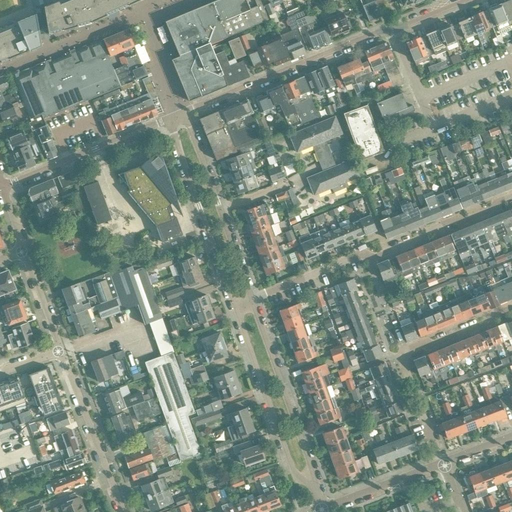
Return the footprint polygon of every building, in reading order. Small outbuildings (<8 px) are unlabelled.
[(0,0),(0,62),(41,46),(40,35),(47,33),(49,33),(49,34),(71,28),(91,22),(130,5),(139,0),(0,0)] [(216,0),(212,2),(220,21),(249,9),(250,9),(246,0),(216,0)] [(254,0),(257,6),(250,9),(249,9),(220,21),(227,37),(268,19),(263,7),(259,0),(254,0)] [(268,0),(269,0),(270,3),(265,5),(270,16),(272,23),(278,20),(272,6),(277,5),(275,1),(278,0),(268,0)] [(380,17),(373,0),(360,0),(369,21),(380,17)] [(373,0),(380,17),(392,12),(386,0),(373,0)] [(503,4),(501,4),(510,26),(511,25),(511,27),(511,28),(511,31),(511,0),(505,0),(504,1),(505,3),(503,4)] [(189,102),(217,90),(228,86),(213,49),(212,49),(210,44),(227,37),(220,21),(212,2),(165,21),(179,55),(171,59),(189,102)] [(321,4),(315,6),(318,11),(325,8),(323,3),(321,4)] [(489,10),(485,11),(492,28),(496,26),(498,32),(499,32),(500,34),(511,30),(510,27),(510,26),(501,4),(496,7),(495,4),(490,6),(491,9),(489,9),(489,10)] [(298,8),(287,12),(289,17),(293,15),(300,12),(298,8)] [(307,17),(304,10),(300,12),(293,15),(299,29),(307,25),(308,29),(306,30),(314,50),(322,47),(331,43),(324,28),(314,32),(313,30),(312,28),(314,27),(312,23),(317,21),(314,14),(307,17)] [(482,13),(482,12),(481,13),(480,11),(475,13),(475,15),(470,17),(477,34),(481,44),(485,42),(481,32),(492,28),(485,11),(482,13)] [(348,33),(349,29),(351,28),(349,22),(346,23),(343,13),(326,20),(332,36),(341,33),(344,34),(348,33)] [(300,42),(301,41),(297,30),(299,29),(293,15),(289,17),(288,17),(287,17),(287,19),(286,22),(287,25),(291,26),(293,30),(280,35),(290,60),(296,58),(297,57),(305,54),(300,42)] [(459,24),(455,26),(460,39),(464,37),(465,39),(477,34),(470,17),(465,19),(464,17),(459,19),(460,21),(458,22),(459,24)] [(444,28),(439,30),(445,46),(457,42),(457,40),(460,39),(455,26),(451,27),(451,25),(449,26),(448,23),(443,26),(444,28)] [(423,37),(430,53),(433,51),(435,55),(447,51),(445,46),(439,30),(435,31),(434,29),(429,31),(430,34),(427,35),(427,36),(423,37)] [(127,30),(116,35),(123,51),(124,55),(128,64),(135,80),(148,75),(136,48),(140,47),(139,44),(134,46),(133,44),(127,30)] [(123,51),(116,35),(103,40),(110,57),(123,51)] [(245,35),(237,38),(243,51),(250,48),(245,35)] [(273,61),(275,66),(290,60),(280,35),(263,42),(264,45),(248,52),(254,68),(273,61)] [(426,55),(430,53),(423,37),(420,39),(419,38),(418,39),(417,36),(412,39),(412,41),(407,43),(415,64),(428,59),(426,55)] [(237,38),(228,41),(236,59),(245,55),(243,51),(237,38)] [(113,68),(101,41),(99,41),(90,45),(101,73),(113,68)] [(375,47),(384,68),(389,81),(392,88),(393,88),(403,84),(398,72),(387,42),(380,45),(375,47)] [(101,73),(90,45),(83,48),(76,51),(84,73),(86,72),(91,77),(101,73)] [(221,46),(213,49),(228,86),(249,77),(243,61),(236,64),(235,61),(235,62),(233,59),(231,59),(229,56),(226,57),(221,46)] [(384,68),(375,47),(365,51),(373,72),(384,68)] [(71,85),(78,82),(87,79),(84,73),(76,51),(69,54),(62,57),(66,67),(65,68),(71,85)] [(119,58),(122,66),(128,64),(124,55),(119,58)] [(65,68),(66,67),(62,57),(55,60),(46,63),(54,82),(57,90),(71,85),(65,68)] [(451,64),(449,58),(436,63),(439,69),(451,64)] [(358,59),(348,63),(360,92),(364,90),(361,82),(367,80),(368,82),(373,80),(366,61),(360,63),(358,59)] [(41,91),(52,86),(52,82),(54,82),(46,63),(39,66),(32,69),(41,91)] [(344,85),(351,83),(356,94),(360,92),(348,63),(337,68),(344,85)] [(128,64),(114,70),(120,86),(126,84),(132,81),(135,80),(128,64)] [(325,92),(325,93),(332,91),(330,86),(334,85),(327,66),(316,71),(325,92)] [(78,82),(86,101),(120,86),(114,70),(113,68),(101,73),(91,77),(86,72),(84,73),(87,79),(78,82)] [(28,123),(29,125),(43,119),(51,116),(41,91),(32,69),(27,71),(20,74),(19,70),(11,73),(18,88),(25,106),(31,122),(28,123)] [(306,75),(312,90),(313,94),(318,91),(320,96),(324,94),(323,92),(325,92),(316,71),(306,75)] [(0,77),(0,98),(2,97),(0,92),(8,89),(6,84),(11,82),(8,74),(0,77)] [(315,106),(303,76),(293,80),(294,80),(294,81),(309,120),(320,116),(315,106)] [(148,93),(148,95),(155,92),(148,77),(142,80),(148,93)] [(291,104),(292,104),(300,124),(309,120),(294,81),(294,80),(293,80),(294,81),(288,83),(283,85),(291,104)] [(393,88),(392,88),(389,81),(376,86),(379,94),(393,89),(393,88)] [(54,82),(52,82),(52,86),(41,91),(51,116),(66,110),(57,90),(54,82)] [(57,90),(66,110),(86,101),(78,82),(71,85),(57,90)] [(291,104),(283,85),(274,88),(266,92),(267,95),(269,98),(270,98),(272,104),(274,106),(279,103),(285,118),(290,130),(295,128),(295,126),(300,124),(292,104),(291,104)] [(20,108),(25,106),(18,88),(12,91),(13,94),(10,95),(10,94),(2,97),(0,98),(0,109),(7,106),(16,102),(18,105),(18,107),(19,107),(20,108)] [(140,96),(149,118),(157,115),(151,99),(157,97),(155,92),(148,95),(148,93),(140,96)] [(338,110),(346,107),(345,105),(339,92),(335,94),(340,105),(336,106),(338,110)] [(103,95),(103,96),(101,97),(103,103),(106,102),(105,99),(110,97),(109,93),(103,95)] [(413,108),(412,105),(407,107),(401,93),(376,103),(382,118),(383,118),(385,123),(414,111),(413,108)] [(272,104),(270,98),(269,98),(267,95),(263,97),(261,96),(257,97),(257,99),(256,100),(262,113),(269,110),(271,113),(276,111),(279,120),(285,118),(279,103),(274,106),(272,104)] [(149,118),(140,96),(132,100),(140,121),(149,118)] [(248,99),(199,119),(216,160),(225,157),(264,140),(263,137),(248,99)] [(140,121),(132,100),(123,103),(132,125),(140,121)] [(7,106),(0,109),(0,122),(11,118),(13,122),(18,120),(16,116),(13,107),(18,105),(16,102),(7,106)] [(132,125),(123,103),(114,107),(124,128),(132,125)] [(367,105),(343,114),(360,160),(384,152),(367,105)] [(108,109),(108,108),(106,109),(115,132),(124,128),(114,107),(108,109)] [(98,114),(107,135),(115,132),(106,109),(103,110),(104,111),(98,114)] [(263,116),(256,119),(263,134),(264,139),(270,136),(268,132),(270,132),(263,116)] [(312,146),(323,172),(307,178),(314,195),(331,188),(334,193),(346,188),(345,183),(359,177),(352,160),(336,167),(325,141),(341,134),(334,117),(289,135),(297,152),(312,146)] [(45,123),(43,119),(29,125),(32,132),(39,128),(41,134),(37,135),(48,159),(58,155),(45,123)] [(511,129),(511,127),(510,122),(509,122),(509,124),(500,127),(502,133),(511,129)] [(503,138),(498,126),(489,130),(491,137),(498,134),(500,139),(503,138)] [(493,142),(491,137),(489,130),(481,133),(485,145),(493,142)] [(12,152),(13,152),(29,145),(23,131),(6,137),(12,152)] [(475,155),(476,156),(482,154),(479,146),(480,146),(479,143),(481,142),(478,134),(476,135),(469,138),(473,148),(473,149),(476,155),(475,155)] [(469,150),(473,148),(469,138),(459,142),(462,148),(467,146),(469,150)] [(454,153),(461,150),(460,148),(462,148),(459,142),(451,145),(454,153)] [(31,156),(33,156),(29,145),(13,152),(17,162),(16,162),(20,171),(35,165),(31,156)] [(156,226),(171,220),(167,207),(171,203),(176,199),(159,150),(140,166),(118,174),(128,186),(130,186),(131,189),(127,191),(156,226)] [(436,150),(427,154),(430,161),(436,159),(434,155),(437,154),(436,150)] [(245,153),(226,160),(230,172),(250,165),(249,164),(247,158),(250,157),(249,152),(245,153)] [(464,153),(468,165),(473,164),(469,154),(468,154),(466,152),(464,153)] [(427,154),(418,157),(421,164),(430,161),(427,154)] [(499,159),(504,170),(505,170),(511,188),(511,187),(511,161),(511,159),(506,161),(505,156),(499,159)] [(418,157),(409,161),(411,165),(412,168),(414,167),(421,164),(418,157)] [(250,165),(230,172),(234,182),(253,176),(251,170),(256,168),(254,163),(249,164),(250,165)] [(282,165),(273,168),(277,180),(287,176),(283,167),(282,165)] [(377,171),(375,166),(364,170),(366,175),(377,171)] [(391,171),(393,176),(393,177),(403,174),(401,167),(391,171)] [(273,168),(268,170),(269,172),(272,181),(277,180),(273,168)] [(486,168),(481,170),(483,173),(483,172),(493,196),(502,192),(495,174),(494,174),(493,171),(488,173),(486,168)] [(504,170),(495,174),(502,192),(511,188),(505,170),(504,170)] [(70,172),(57,177),(62,188),(74,183),(71,175),(70,172)] [(473,176),(483,200),(493,196),(483,172),(483,173),(473,176)] [(238,193),(257,187),(253,176),(234,182),(238,193)] [(463,179),(473,204),(483,200),(473,176),(473,177),(473,178),(469,180),(468,177),(463,179)] [(369,178),(363,180),(366,188),(372,186),(369,178)] [(28,191),(31,199),(33,203),(51,195),(57,192),(52,179),(29,189),(28,191)] [(447,189),(443,179),(439,181),(444,192),(452,212),(461,208),(453,187),(447,189)] [(473,204),(463,179),(457,182),(458,184),(454,185),(463,208),(473,204)] [(418,210),(424,224),(434,220),(425,198),(424,198),(419,186),(413,188),(420,205),(422,204),(424,207),(418,210)] [(288,191),(295,209),(301,204),(291,189),(288,191)] [(286,191),(275,195),(277,201),(283,198),(287,208),(291,206),(287,197),(286,191)] [(423,195),(425,198),(434,220),(443,216),(434,196),(432,191),(423,195)] [(57,192),(51,195),(33,203),(37,212),(63,201),(62,196),(60,197),(57,192)] [(452,212),(444,192),(434,196),(443,216),(452,212)] [(84,209),(79,197),(80,196),(79,194),(74,196),(75,199),(80,210),(84,209)] [(70,198),(63,201),(37,212),(40,221),(60,213),(58,209),(72,203),(70,198)] [(408,199),(404,201),(415,227),(424,224),(418,210),(418,209),(415,202),(411,204),(408,199)] [(404,201),(399,203),(403,213),(399,215),(406,231),(415,227),(404,201)] [(246,220),(248,221),(248,222),(266,216),(264,211),(266,210),(264,204),(244,211),(246,214),(245,216),(246,220)] [(392,213),(389,208),(386,209),(396,235),(406,231),(399,215),(397,211),(392,213)] [(386,209),(380,212),(383,219),(379,221),(381,224),(387,239),(396,235),(386,209)] [(511,234),(511,217),(509,211),(499,215),(505,228),(508,236),(511,234)] [(508,236),(505,228),(499,215),(490,218),(495,232),(497,237),(501,235),(505,244),(510,242),(508,236)] [(269,220),(267,221),(266,216),(248,222),(248,223),(248,224),(249,228),(250,228),(252,232),(271,226),(269,220)] [(366,234),(376,230),(370,216),(360,220),(366,234)] [(492,242),(498,239),(497,237),(495,232),(490,218),(480,222),(486,236),(487,240),(488,242),(490,248),(494,246),(492,242)] [(338,224),(340,228),(346,242),(356,238),(350,224),(348,220),(338,224)] [(365,235),(366,234),(360,220),(350,224),(356,238),(365,234),(365,235)] [(303,222),(292,226),(295,231),(305,227),(303,222)] [(487,240),(486,236),(480,222),(470,226),(478,246),(483,244),(485,250),(490,248),(488,242),(487,240)] [(271,226),(252,232),(253,236),(252,237),(254,241),(255,242),(255,243),(273,237),(273,236),(276,235),(273,225),(271,226)] [(473,248),(478,246),(470,226),(461,230),(471,255),(475,253),(473,248)] [(330,232),(327,233),(325,228),(319,231),(321,236),(326,250),(336,246),(330,232)] [(336,246),(346,242),(340,228),(330,232),(336,246)] [(291,230),(284,232),(289,243),(295,241),(295,240),(291,230)] [(461,230),(451,234),(461,259),(471,255),(461,230)] [(307,258),(317,254),(311,240),(312,239),(309,233),(298,238),(307,258)] [(456,255),(455,250),(449,235),(440,239),(447,258),(456,255)] [(317,254),(326,250),(321,236),(312,239),(311,240),(317,254)] [(276,241),(275,242),(273,237),(255,243),(256,244),(255,245),(256,249),(258,249),(259,253),(278,246),(276,241)] [(447,258),(440,239),(431,242),(439,262),(447,258)] [(430,266),(439,262),(431,242),(422,246),(430,266)] [(278,246),(259,253),(260,257),(260,258),(261,262),(263,263),(263,264),(280,258),(284,256),(281,246),(278,246)] [(430,266),(422,246),(413,250),(421,269),(430,266)] [(412,273),(421,269),(413,250),(405,253),(412,273)] [(300,251),(294,253),(298,262),(303,260),(300,251)] [(412,273),(405,253),(391,259),(398,278),(399,279),(412,273)] [(504,254),(494,258),(496,264),(506,260),(504,254)] [(154,262),(144,266),(146,272),(157,268),(157,269),(173,263),(171,256),(154,262)] [(181,261),(179,262),(183,273),(198,268),(195,257),(188,259),(187,256),(180,258),(181,261)] [(284,256),(280,258),(263,264),(262,266),(264,270),(265,270),(266,274),(288,266),(284,256)] [(377,264),(383,279),(384,284),(398,278),(391,259),(377,264)] [(130,260),(120,264),(121,269),(132,265),(130,260)] [(467,275),(477,271),(475,267),(474,263),(464,267),(467,275)] [(109,272),(118,298),(122,310),(138,305),(144,325),(162,318),(146,272),(144,266),(143,266),(134,269),(133,266),(132,266),(110,274),(109,272)] [(464,272),(462,267),(453,271),(455,276),(464,272)] [(198,268),(183,273),(178,275),(183,287),(187,285),(189,284),(190,287),(197,284),(196,282),(203,279),(198,268)] [(487,276),(489,281),(498,305),(499,305),(499,304),(507,300),(499,281),(495,282),(490,270),(485,272),(487,277),(487,276)] [(0,295),(4,294),(6,298),(13,295),(11,291),(15,289),(8,271),(0,273),(0,295)] [(453,271),(444,275),(446,280),(455,276),(453,271)] [(88,302),(89,302),(91,307),(118,298),(109,272),(103,275),(105,279),(93,284),(97,295),(87,299),(88,302)] [(501,274),(503,279),(499,281),(507,300),(511,298),(511,289),(505,273),(501,274)] [(443,274),(435,277),(438,283),(446,280),(445,280),(446,280),(444,275),(443,275),(443,274)] [(435,277),(426,281),(429,287),(438,284),(438,283),(435,277)] [(337,296),(340,295),(356,289),(353,279),(334,286),(337,296)] [(442,290),(450,286),(448,281),(440,285),(442,290)] [(484,293),(482,286),(480,287),(489,308),(498,305),(489,281),(485,283),(489,292),(484,293)] [(62,289),(68,305),(84,299),(84,298),(87,297),(86,292),(82,294),(78,283),(62,289)] [(433,293),(442,290),(440,285),(431,288),(433,293)] [(184,294),(182,287),(166,293),(168,300),(184,294)] [(473,293),(481,312),(489,308),(480,287),(472,290),(473,292),(473,293)] [(356,290),(357,289),(356,289),(340,295),(342,300),(343,299),(345,304),(359,299),(356,290)] [(314,298),(315,298),(319,307),(325,305),(320,292),(313,294),(314,298)] [(465,296),(464,296),(472,315),(481,312),(473,293),(470,294),(469,293),(464,295),(465,296)] [(168,300),(166,301),(169,308),(183,303),(180,296),(184,294),(168,300)] [(210,306),(206,295),(185,303),(189,314),(192,313),(192,312),(210,306)] [(459,297),(455,299),(464,319),(472,315),(464,296),(460,298),(459,297)] [(415,302),(413,297),(406,300),(408,305),(415,302)] [(122,310),(118,298),(91,307),(92,308),(96,306),(101,320),(121,313),(120,311),(122,310)] [(405,298),(397,301),(392,303),(395,312),(408,307),(408,305),(406,300),(405,298)] [(447,303),(455,322),(464,319),(455,299),(455,298),(447,302),(447,303)] [(84,300),(84,299),(68,305),(71,314),(91,307),(89,302),(88,302),(87,299),(84,300)] [(347,314),(363,308),(359,299),(345,304),(347,309),(345,310),(347,314)] [(26,317),(26,315),(27,315),(25,311),(25,312),(24,310),(23,311),(20,300),(3,306),(3,307),(0,307),(0,316),(0,318),(2,317),(5,325),(9,323),(9,324),(26,318),(26,317)] [(300,303),(279,310),(283,320),(300,314),(298,309),(302,308),(300,303)] [(438,305),(438,306),(446,326),(455,322),(447,303),(438,306),(438,305)] [(192,312),(192,313),(189,314),(193,325),(214,318),(210,306),(192,312)] [(438,306),(429,309),(438,329),(446,326),(438,306)] [(94,317),(91,308),(92,308),(91,307),(71,314),(75,324),(94,317)] [(352,323),(366,318),(363,308),(347,314),(349,318),(350,317),(352,323)] [(421,314),(429,333),(438,329),(429,309),(429,310),(421,314)] [(287,331),(304,324),(300,314),(283,320),(287,331)] [(419,320),(414,322),(420,337),(429,333),(421,314),(417,315),(419,320)] [(95,331),(92,323),(96,322),(94,317),(75,324),(79,337),(95,331)] [(169,333),(177,330),(173,318),(164,322),(169,333)] [(354,328),(340,334),(341,338),(370,327),(366,318),(352,323),(354,328)] [(399,322),(407,342),(417,338),(409,318),(399,322)] [(28,323),(12,328),(14,333),(7,335),(12,349),(18,347),(19,347),(34,342),(28,323)] [(511,343),(511,338),(506,323),(497,327),(503,341),(508,339),(511,344),(511,343)] [(307,324),(304,325),(304,324),(287,331),(290,342),(311,334),(307,324)] [(359,342),(374,336),(370,327),(341,338),(343,341),(357,336),(359,342)] [(501,351),(498,343),(503,341),(497,327),(489,330),(498,353),(501,351)] [(496,349),(497,353),(498,353),(489,330),(480,334),(488,353),(496,349)] [(201,346),(203,345),(205,351),(225,344),(222,338),(221,338),(219,333),(199,340),(201,346)] [(294,353),(314,345),(311,334),(290,342),(294,353)] [(479,356),(488,353),(480,334),(472,337),(479,356)] [(378,345),(377,345),(374,336),(359,342),(361,347),(360,347),(361,351),(363,351),(378,345)] [(479,356),(472,337),(463,341),(468,355),(473,353),(475,358),(479,356)] [(465,362),(464,357),(468,355),(463,341),(454,344),(462,363),(465,362)] [(226,350),(227,350),(225,344),(205,351),(207,356),(205,357),(207,363),(227,355),(226,350)] [(453,367),(462,363),(454,344),(445,348),(451,362),(453,367)] [(318,356),(316,351),(314,345),(294,353),(298,363),(318,356)] [(363,351),(367,361),(382,355),(378,345),(363,351)] [(339,346),(330,350),(332,355),(342,352),(339,346)] [(446,364),(451,362),(445,348),(436,351),(444,371),(448,369),(446,364)] [(123,350),(114,354),(117,360),(125,357),(123,350)] [(436,351),(427,355),(433,370),(432,370),(435,377),(445,373),(444,371),(436,351)] [(153,359),(145,362),(155,387),(158,397),(163,412),(167,423),(187,416),(195,413),(173,352),(153,359)] [(332,355),(334,361),(344,358),(342,352),(332,355)] [(92,362),(99,382),(110,378),(110,376),(118,374),(111,355),(92,362)] [(414,361),(416,367),(419,376),(425,374),(427,379),(429,378),(432,384),(436,382),(434,377),(435,377),(432,370),(430,371),(424,356),(414,361)] [(184,358),(177,361),(183,379),(191,376),(206,371),(204,364),(191,369),(188,361),(186,362),(184,358)] [(492,363),(494,368),(503,365),(501,360),(492,363)] [(388,373),(385,363),(369,369),(373,378),(388,373)] [(329,374),(326,364),(301,372),(302,375),(301,377),(302,380),(304,380),(305,382),(325,374),(326,375),(329,374)] [(48,367),(27,375),(31,386),(52,378),(48,367)] [(337,371),(340,377),(346,375),(347,379),(351,377),(347,367),(337,371)] [(214,382),(215,382),(218,388),(236,381),(236,380),(237,379),(236,375),(234,375),(233,370),(232,371),(231,369),(226,371),(226,372),(212,377),(214,382)] [(208,379),(206,371),(191,376),(193,384),(208,379)] [(375,384),(359,390),(360,395),(372,390),(391,382),(388,373),(389,373),(388,373),(373,378),(375,384)] [(329,385),(326,375),(325,374),(305,382),(309,393),(329,385)] [(457,376),(448,380),(449,385),(459,381),(457,377),(457,376)] [(351,377),(347,379),(345,380),(348,391),(350,390),(355,388),(351,377)] [(52,378),(31,386),(35,396),(56,388),(52,378)] [(7,381),(6,381),(15,406),(26,402),(17,379),(8,382),(7,382),(7,381)] [(6,381),(0,383),(0,396),(5,410),(15,406),(6,381)] [(239,383),(237,383),(236,381),(218,388),(220,394),(218,394),(220,400),(234,395),(235,397),(240,395),(239,393),(241,393),(239,389),(240,387),(239,383)] [(380,397),(395,392),(391,382),(372,390),(376,399),(381,398),(380,397)] [(313,404),(333,396),(329,385),(309,393),(313,404)] [(360,395),(359,390),(358,387),(355,388),(350,390),(354,400),(362,398),(360,395)] [(491,398),(487,387),(484,388),(496,420),(507,417),(505,412),(510,411),(504,396),(499,398),(498,395),(491,398)] [(56,388),(35,396),(38,406),(60,398),(56,388)] [(496,420),(496,421),(496,420),(484,388),(481,389),(485,400),(478,403),(481,409),(486,423),(496,420)] [(114,391),(103,395),(110,415),(132,406),(145,402),(142,396),(141,392),(123,398),(119,389),(114,391)] [(154,390),(147,393),(148,394),(150,399),(157,396),(154,390)] [(383,407),(384,407),(399,401),(398,401),(395,392),(380,397),(381,398),(382,402),(381,403),(383,407)] [(333,396),(313,404),(316,414),(337,407),(333,396)] [(477,427),(471,412),(469,406),(465,396),(462,397),(466,406),(460,408),(463,415),(461,416),(467,431),(477,427)] [(132,406),(138,422),(163,412),(158,397),(145,402),(132,406)] [(60,398),(38,406),(42,417),(64,409),(60,398)] [(199,416),(203,414),(219,409),(216,401),(200,407),(201,408),(196,410),(198,416),(199,416)] [(384,407),(388,417),(403,411),(399,401),(384,407)] [(231,414),(226,415),(227,421),(232,419),(235,425),(250,419),(246,408),(239,410),(238,407),(231,410),(233,413),(231,414)] [(341,417),(339,413),(337,407),(316,414),(320,425),(341,417)] [(364,407),(354,411),(357,416),(366,413),(364,407)] [(222,416),(219,409),(203,414),(206,422),(222,416)] [(471,412),(477,427),(486,423),(481,409),(471,412)] [(56,416),(46,419),(51,431),(69,424),(65,412),(56,416)] [(124,413),(111,417),(120,441),(137,435),(133,423),(129,415),(125,416),(124,413)] [(189,420),(187,416),(167,423),(168,425),(167,425),(177,453),(179,458),(180,460),(201,453),(189,420)] [(203,423),(201,416),(191,419),(193,426),(203,423)] [(398,427),(400,432),(403,431),(400,422),(403,421),(401,416),(394,418),(397,427),(398,427)] [(451,420),(457,434),(467,431),(461,416),(451,420)] [(235,425),(227,428),(232,442),(240,439),(239,436),(241,436),(242,439),(249,436),(248,433),(254,431),(250,419),(235,425)] [(441,431),(444,430),(447,438),(457,434),(451,420),(438,425),(441,431)] [(36,424),(30,425),(32,433),(38,431),(36,424)] [(167,425),(143,434),(149,449),(152,459),(153,461),(165,457),(166,456),(177,453),(167,425)] [(325,442),(327,443),(327,445),(345,438),(343,431),(341,427),(323,433),(325,438),(324,440),(325,442)] [(53,436),(58,448),(58,450),(77,444),(72,430),(53,436)] [(364,441),(370,439),(367,431),(362,433),(364,441)] [(407,452),(418,449),(412,435),(402,438),(407,452)] [(327,448),(327,450),(329,451),(331,456),(349,449),(345,438),(327,445),(327,448)] [(398,456),(407,452),(402,438),(392,442),(398,456)] [(229,440),(213,445),(214,446),(216,452),(216,453),(232,447),(229,440)] [(259,445),(250,448),(248,441),(232,447),(235,453),(240,451),(245,466),(264,459),(259,445)] [(388,460),(398,456),(392,442),(382,446),(388,460)] [(80,453),(78,448),(77,444),(58,450),(59,451),(60,451),(62,458),(63,458),(63,457),(66,456),(67,458),(82,453),(80,453)] [(216,452),(214,446),(204,450),(206,456),(216,452)] [(372,449),(378,464),(388,460),(382,446),(372,449)] [(146,450),(125,457),(129,467),(152,459),(149,449),(146,450)] [(349,449),(331,456),(333,460),(331,462),(333,465),(335,466),(335,467),(353,460),(349,449)] [(65,465),(66,469),(85,462),(82,453),(67,458),(66,456),(63,457),(63,458),(62,458),(42,465),(45,472),(65,465)] [(165,457),(167,462),(179,458),(177,453),(166,456),(165,457)] [(51,459),(49,454),(40,457),(41,462),(51,459)] [(367,456),(362,458),(366,469),(371,467),(367,456)] [(353,460),(335,467),(335,468),(334,470),(335,473),(338,474),(339,478),(357,472),(353,460)] [(511,477),(511,469),(509,462),(498,466),(504,481),(511,477)] [(148,463),(130,470),(133,480),(152,473),(148,463)] [(504,481),(498,466),(488,470),(493,485),(504,481)] [(146,498),(168,490),(166,483),(164,477),(172,474),(169,467),(156,472),(159,479),(141,486),(143,489),(141,490),(143,496),(145,495),(146,498)] [(267,469),(257,473),(258,479),(263,490),(270,509),(274,508),(275,509),(279,507),(279,506),(281,505),(275,490),(267,469)] [(493,485),(488,470),(477,474),(483,489),(493,485)] [(50,481),(55,494),(86,482),(81,471),(60,479),(59,478),(50,481)] [(471,484),(474,492),(483,489),(477,474),(466,478),(469,486),(471,484)] [(169,490),(168,490),(146,498),(146,499),(145,500),(147,505),(149,505),(151,511),(173,502),(169,490)] [(259,492),(260,495),(254,497),(259,511),(265,511),(266,511),(270,509),(263,490),(259,492)] [(215,506),(221,504),(216,491),(210,493),(215,506)] [(204,496),(209,509),(215,506),(210,493),(204,496)] [(174,499),(177,505),(187,501),(184,495),(174,499)] [(248,500),(247,496),(243,498),(247,511),(259,511),(254,497),(248,500)] [(54,508),(55,511),(61,511),(63,511),(83,511),(84,511),(79,497),(60,505),(61,505),(54,508)] [(40,498),(25,504),(28,511),(43,506),(43,505),(40,498)] [(238,500),(240,503),(234,506),(236,511),(247,511),(243,498),(238,500)] [(236,511),(234,506),(233,506),(232,502),(221,506),(223,511),(236,511)] [(499,511),(502,511),(510,509),(508,503),(498,507),(499,511)]
